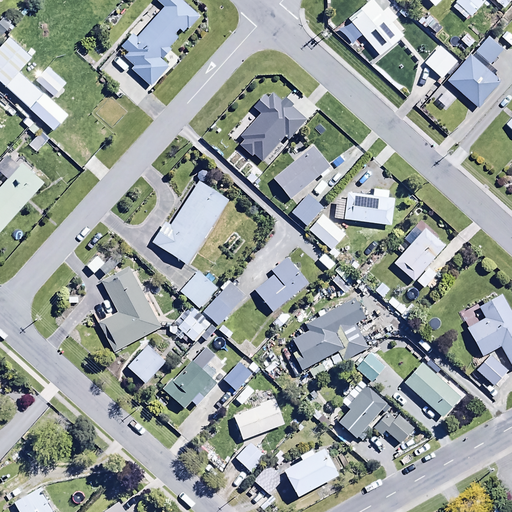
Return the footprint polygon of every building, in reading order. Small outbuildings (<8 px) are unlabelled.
[(198,17),(178,0),(155,0),(154,1),(162,9),(135,39),(131,35),(120,47),(127,53),(122,58),(132,67),(130,70),(149,88),(167,67),(160,61),(170,51),(167,48),(177,38),(173,34),(176,30),(181,35),(198,17)] [(370,0),(369,0),(346,21),(379,57),(401,37),(390,25),(395,20),(385,10),(382,13),(370,0)] [(467,22),(484,2),(481,0),(458,0),(451,8),(467,22)] [(492,0),(503,10),(507,5),(502,0),(492,0)] [(474,42),(466,34),(460,41),(462,43),(452,54),(457,59),(462,53),(463,54),(474,42)] [(30,59),(7,38),(0,46),(0,84),(52,132),(66,117),(17,73),(30,59)] [(456,62),(440,46),(423,64),(439,79),(456,62)] [(470,56),(447,82),(477,110),(501,84),(470,56)] [(279,63),(274,69),(305,96),(310,90),(279,63)] [(65,85),(47,69),(35,82),(53,98),(65,85)] [(252,109),(259,116),(240,138),(244,141),(238,147),(251,158),(252,156),(261,163),(283,138),(287,142),(304,122),(289,109),(291,107),(283,101),(280,104),(270,96),(266,100),(263,97),(252,109)] [(271,180),(289,202),(319,177),(322,180),(331,172),(311,147),(271,180)] [(20,166),(0,188),(0,234),(43,186),(20,166)] [(186,267),(227,201),(198,184),(170,228),(164,224),(151,246),(186,267)] [(346,195),(343,222),(390,227),(393,201),(387,200),(388,193),(372,192),(372,198),(346,195)] [(321,211),(306,197),(290,215),(305,229),(321,211)] [(344,238),(322,217),(308,231),(329,252),(344,238)] [(444,248),(424,231),(393,266),(413,283),(444,248)] [(119,264),(113,258),(99,271),(106,278),(119,264)] [(271,314),(306,286),(286,261),(270,274),(273,277),(254,293),(271,314)] [(342,264),(332,272),(345,288),(355,280),(342,264)] [(159,329),(128,271),(127,270),(100,284),(116,315),(97,325),(113,354),(159,329)] [(431,279),(424,273),(416,283),(423,289),(431,279)] [(198,311),(216,291),(196,274),(179,294),(198,311)] [(217,327),(243,297),(225,282),(213,297),(214,299),(201,314),(217,327)] [(373,293),(381,299),(388,290),(379,284),(373,293)] [(511,316),(501,296),(477,309),(483,320),(466,330),(481,359),(500,349),(511,370),(511,316)] [(324,371),(336,365),(331,357),(337,354),(341,363),(365,351),(353,327),(362,322),(352,302),(304,326),(307,332),(290,341),(296,353),(290,356),(299,374),(320,363),(324,371)] [(209,327),(193,311),(175,328),(192,344),(209,327)] [(163,365),(146,348),(125,370),(142,387),(163,365)] [(384,368),(368,357),(367,355),(361,362),(358,360),(354,365),(357,367),(354,371),(371,384),(384,368)] [(507,372),(489,358),(476,375),(494,389),(507,372)] [(198,372),(189,363),(162,392),(182,411),(197,396),(202,401),(215,386),(209,381),(215,375),(204,365),(198,372)] [(459,400),(420,365),(402,386),(441,420),(459,400)] [(248,381),(237,371),(224,385),(234,395),(248,381)] [(387,407),(365,388),(357,398),(351,392),(341,404),(346,409),(334,423),(355,441),(357,439),(361,442),(371,429),(369,427),(387,407)] [(231,419),(240,443),(283,426),(273,400),(258,406),(259,409),(231,419)] [(384,433),(385,434),(399,446),(412,431),(398,419),(394,422),(386,415),(372,431),(379,437),(384,433)] [(264,460),(249,446),(235,460),(249,475),(264,460)] [(281,473),(295,500),(335,479),(321,452),(311,457),(309,452),(297,459),(300,463),(281,473)] [(268,496),(281,481),(267,468),(253,483),(268,496)] [(52,511),(40,489),(12,505),(16,511),(52,511)]
